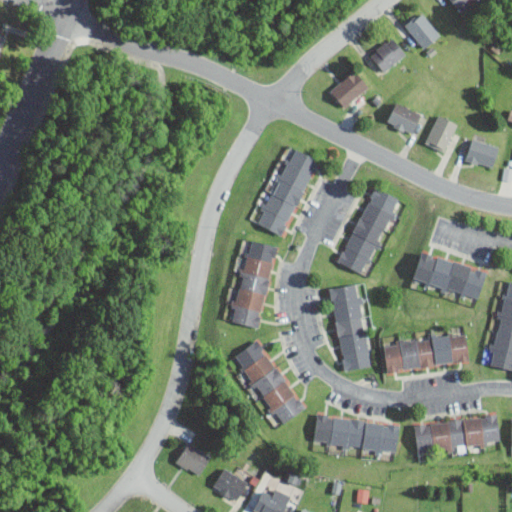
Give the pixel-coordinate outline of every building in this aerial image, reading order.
[(450,0),(462,12),(473,1),(472,0),(450,0)] [(441,35),(420,9),(403,23),(424,48),(441,35)] [(406,53),(391,35),(368,54),(383,72),(406,53)] [(329,90),(343,108),(369,86),(354,69),(329,90)] [(385,123),(411,135),(422,113),(396,101),(385,123)] [(444,152),(458,123),(438,113),(424,142),(444,152)] [(492,168),(499,145),(472,137),(465,159),(492,168)] [(319,159),(291,146),(254,221),(283,235),(319,159)] [(511,179),(511,168),(504,167),(503,178),(511,179)] [(337,261),(366,275),(403,199),(373,185),(337,261)] [(276,244),(246,239),(230,321),(260,327),(276,244)] [(478,300),(487,269),(420,250),(411,281),(478,300)] [(487,364),(511,369),(511,280),(504,279),(487,364)] [(330,287),(342,370),(372,365),(360,282),(330,287)] [(386,371),(470,360),(465,329),(382,341),(386,371)] [(233,355),(280,424),(305,407),(258,338),(233,355)] [(400,423),(317,413),(313,444),(396,454),(400,423)] [(414,421),(416,452),(500,447),(498,415),(414,421)] [(175,461),(199,476),(211,455),(188,441),(175,461)] [(249,479),(222,467),(212,487),(239,500),(249,479)] [(356,501),(368,502),(369,489),(357,487),(356,501)] [(254,511),(283,511),(288,501),(262,489),(252,511),(254,511)]
